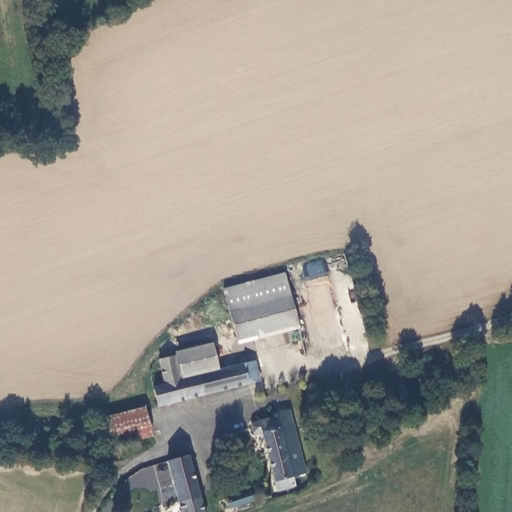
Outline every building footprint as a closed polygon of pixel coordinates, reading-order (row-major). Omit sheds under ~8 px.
[(326,262),(304,262),(303,280),(326,281),(326,262)] [(222,288),(235,335),(296,319),(283,272),(222,288)] [(235,335),(241,356),(302,340),(296,319),(235,335)] [(171,353),(172,356),(178,380),(218,369),(211,342),(171,353)] [(172,356),(156,361),(163,386),(152,389),(157,408),(246,384),(241,364),(178,381),(178,380),(172,356)] [(246,384),(258,380),(253,361),(241,364),(246,384)] [(250,432),(254,434),(262,432),(277,492),(294,487),(291,476),(305,472),(288,407),(275,410),(276,414),(251,420),(249,424),(250,432)] [(96,421),(104,449),(151,436),(144,408),(96,421)] [(182,511),(181,511),(204,511),(189,456),(168,462),(182,511)] [(179,511),(182,511),(168,462),(143,468),(154,507),(161,505),(162,511),(179,511)] [(255,496),(252,487),(227,496),(231,505),(255,496)]
